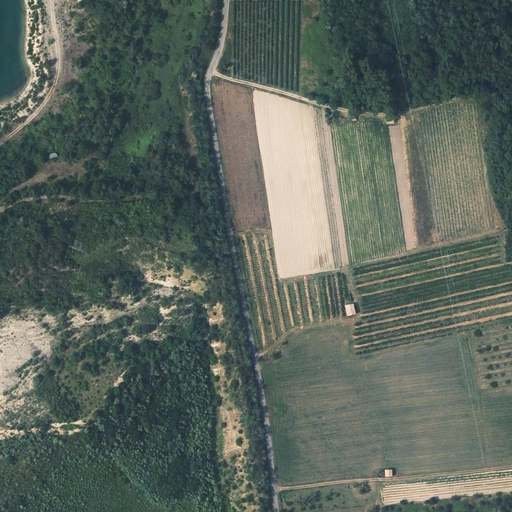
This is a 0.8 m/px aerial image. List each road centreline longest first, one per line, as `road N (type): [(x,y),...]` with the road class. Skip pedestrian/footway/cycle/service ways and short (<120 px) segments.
road 1 (unclassified): [(226,0),(207,86),(276,511)]
road 2 (track): [(511,466),(274,488)]
